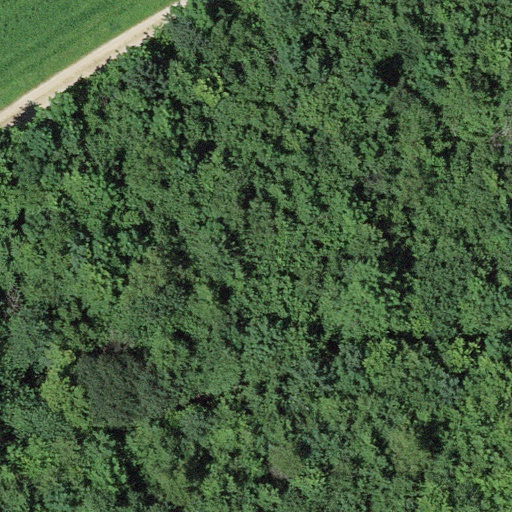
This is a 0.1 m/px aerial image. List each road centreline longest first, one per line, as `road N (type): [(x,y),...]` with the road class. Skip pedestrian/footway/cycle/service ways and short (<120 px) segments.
road 1 (track): [(0,441),(239,383),(511,358)]
road 2 (track): [(197,0),(138,32),(0,132)]
